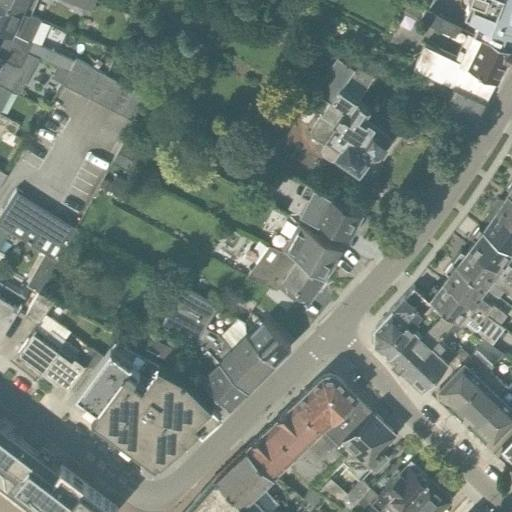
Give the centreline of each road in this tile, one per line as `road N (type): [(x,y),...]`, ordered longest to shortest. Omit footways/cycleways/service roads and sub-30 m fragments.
road 1 (residential): [(329,332),(434,212),(511,95)]
road 2 (residential): [(511,507),(329,332)]
road 3 (residential): [(154,494),(224,438),(329,332)]
road 4 (residential): [(154,494),(134,489),(0,388)]
